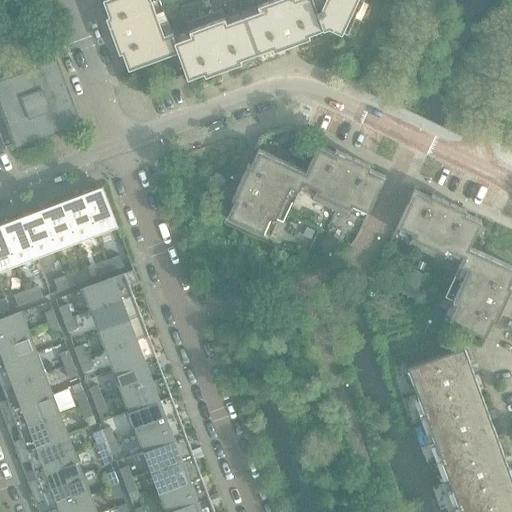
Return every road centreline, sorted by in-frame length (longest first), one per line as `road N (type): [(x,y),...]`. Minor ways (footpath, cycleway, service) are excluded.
road 1 (residential): [(253,511),(118,145)]
road 2 (residential): [(118,145),(283,83),(349,103),(472,164)]
road 3 (residential): [(118,145),(64,0)]
road 4 (residential): [(0,189),(118,145)]
